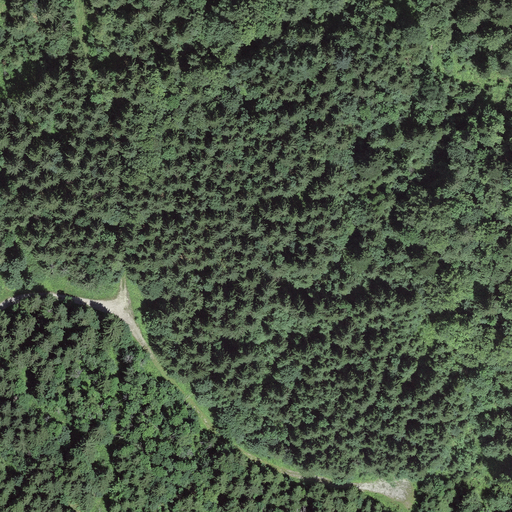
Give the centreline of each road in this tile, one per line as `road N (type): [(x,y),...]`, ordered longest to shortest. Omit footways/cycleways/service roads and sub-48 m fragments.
road 1 (track): [(401,0),(422,26),(427,52),(400,174),(399,233),(417,286),(459,355),(475,428),(468,456),(447,478),(398,488)]
road 2 (track): [(0,308),(44,296),(127,317),(162,371),(244,456),(317,480),(398,488)]
road 3 (track): [(127,317),(118,142),(81,35),(81,0)]
road 4 (track): [(91,303),(122,406),(108,511)]
